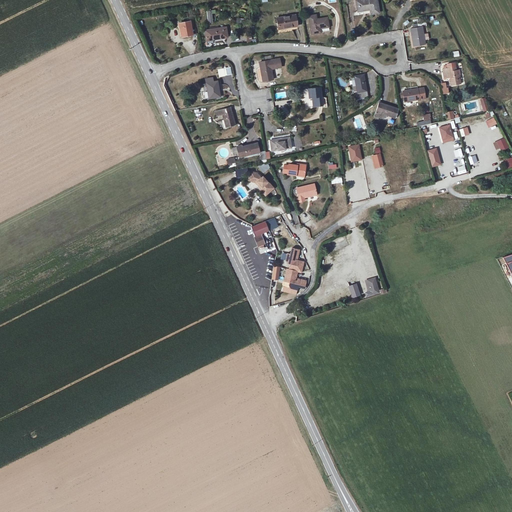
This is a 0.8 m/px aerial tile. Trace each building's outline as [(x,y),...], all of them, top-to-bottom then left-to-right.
[(360,0),(358,0),(356,1),(358,11),(370,9),(371,14),(379,12),(376,0),(360,0)] [(208,22),(217,21),(216,13),(206,14),(208,22)] [(277,18),(279,29),(297,26),(295,15),(277,18)] [(308,16),(312,34),(321,32),(320,28),(329,27),(327,18),(316,19),(316,15),(308,16)] [(191,29),(194,29),(192,21),(190,21),(179,23),(182,37),(193,35),(191,29)] [(227,36),(226,29),(226,27),(205,30),(206,41),(227,37),(227,36)] [(414,46),(425,44),(422,27),(410,29),(414,46)] [(258,61),(262,82),(273,79),(271,67),(278,66),(276,58),(258,61)] [(230,67),(217,69),(219,77),(232,75),(230,67)] [(456,76),(455,70),(455,67),(442,69),(443,78),(448,76),(450,85),(461,83),(460,75),(456,76)] [(363,75),(355,76),(355,77),(358,92),(366,91),(366,86),(363,75)] [(206,83),(209,99),(220,97),(217,81),(206,83)] [(309,89),(309,97),(313,97),(314,106),(324,105),(322,87),(309,89)] [(423,88),(403,91),(404,102),(425,99),(423,88)] [(358,92),(354,93),(355,93),(356,99),(368,97),(366,91),(358,92)] [(486,99),(479,101),(481,112),(489,110),(486,99)] [(379,102),(374,116),(383,119),(385,114),(395,118),(398,109),(379,102)] [(461,116),(466,114),(463,104),(458,105),(461,116)] [(224,120),(226,127),(227,128),(235,125),(230,107),(215,111),(216,116),(223,115),(224,120)] [(445,113),(447,120),(455,118),(452,111),(445,113)] [(348,119),(349,123),(354,122),(356,131),(366,128),(363,115),(348,119)] [(485,121),(489,128),(497,124),(493,117),(485,121)] [(450,125),(440,128),(443,138),(452,136),(450,125)] [(461,137),(469,134),(467,127),(459,129),(461,137)] [(290,138),(271,141),(273,151),(292,148),(290,138)] [(503,138),(496,141),(501,150),(508,147),(503,138)] [(242,147),(242,145),(236,146),(239,157),(259,152),(257,143),(242,147)] [(359,145),(350,146),(352,161),(361,159),(359,145)] [(443,178),(468,172),(461,145),(454,147),(458,162),(457,163),(440,167),(443,178)] [(436,149),(427,151),(432,167),(440,164),(436,149)] [(473,149),(465,151),(467,159),(475,157),(473,149)] [(381,154),(375,156),(377,167),(384,166),(381,154)] [(261,173),(270,169),(267,162),(258,166),(261,173)] [(296,174),(304,175),(306,165),(297,164),(297,165),(289,164),(288,166),(284,165),(283,173),(287,173),(287,174),(296,175),(296,174)] [(247,168),(235,169),(235,178),(248,177),(247,168)] [(252,180),(252,181),(256,183),(260,188),(259,189),(265,195),(273,188),(268,181),(267,182),(262,176),(261,178),(257,173),(252,172),(250,179),(252,180)] [(308,195),(308,196),(316,194),(314,184),(296,188),(299,202),(303,201),(302,196),(308,195)] [(251,227),(260,249),(264,247),(263,244),(264,243),(261,235),(262,235),(262,233),(269,231),(265,221),(251,227)] [(300,250),(292,248),(291,254),(288,254),(286,261),(288,264),(291,264),(290,269),(289,269),(286,282),(291,283),(291,285),(293,288),(300,290),(300,287),(306,288),(308,280),(300,279),(299,281),(297,281),(299,271),(303,272),(305,262),(296,260),(296,258),(298,258),(300,250)] [(370,295),(379,292),(375,278),(365,281),(370,295)] [(357,283),(348,286),(352,298),(361,296),(357,283)]
